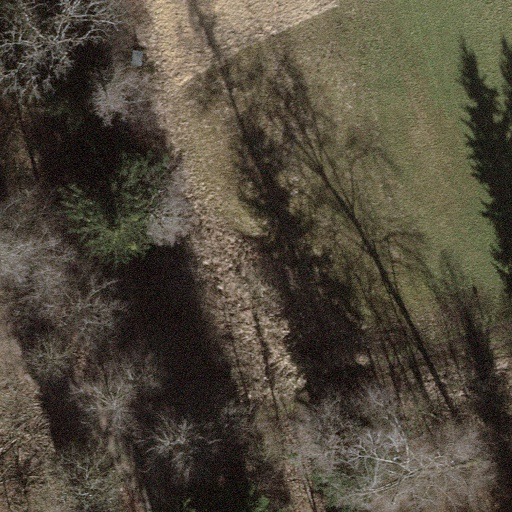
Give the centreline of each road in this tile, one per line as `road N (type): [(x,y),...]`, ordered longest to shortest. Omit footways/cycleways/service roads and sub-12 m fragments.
road 1 (track): [(133,452),(511,335)]
road 2 (track): [(0,319),(53,342),(153,480),(166,511)]
